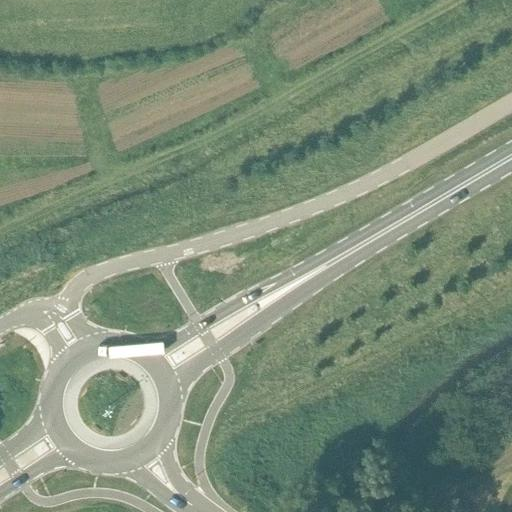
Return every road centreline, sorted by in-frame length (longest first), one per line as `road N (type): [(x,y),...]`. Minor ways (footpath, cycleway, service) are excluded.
road 1 (unclassified): [(55,315),(90,277),(279,225),(373,188),(511,106)]
road 2 (primary): [(324,268),(511,160)]
road 3 (primary): [(173,393),(324,268)]
road 4 (primary): [(324,268),(249,299),(155,357)]
